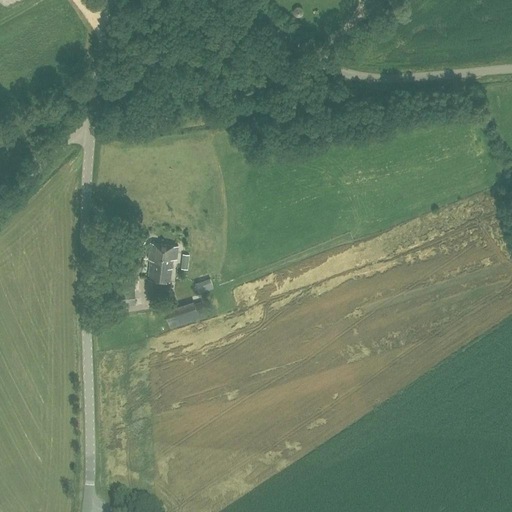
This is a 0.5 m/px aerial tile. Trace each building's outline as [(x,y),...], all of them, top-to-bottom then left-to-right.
[(147,235),(137,230),(132,242),(142,246),(147,235)] [(171,282),(173,258),(177,259),(179,246),(151,243),(149,259),(151,259),(149,280),(171,282)] [(183,254),(181,269),(188,270),(190,254),(183,254)] [(211,281),(197,286),(199,292),(213,287),(211,281)] [(134,287),(114,289),(115,307),(136,306),(134,287)] [(167,308),(173,325),(208,314),(203,301),(196,303),(195,299),(167,308)]
